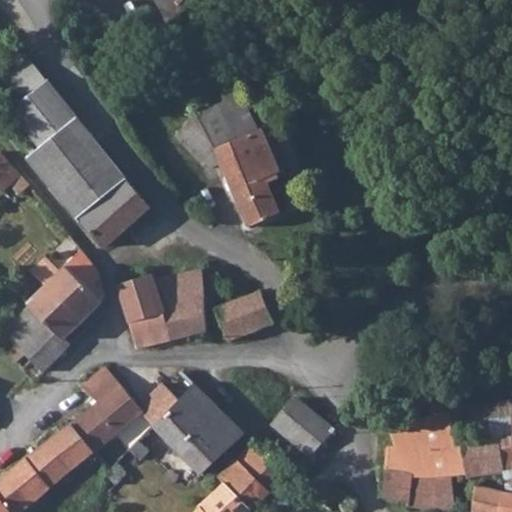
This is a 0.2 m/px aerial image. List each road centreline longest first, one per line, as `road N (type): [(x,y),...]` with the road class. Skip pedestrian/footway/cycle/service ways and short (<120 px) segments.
road 1 (residential): [(100,345),(115,263),(141,246),(188,240),(280,286),(324,368)]
road 2 (residential): [(324,368),(137,357),(100,345)]
road 3 (unclassified): [(324,368),(352,318),(401,291),(511,288)]
road 4 (unclassified): [(380,511),(324,368)]
road 5 (residential): [(100,345),(0,444)]
